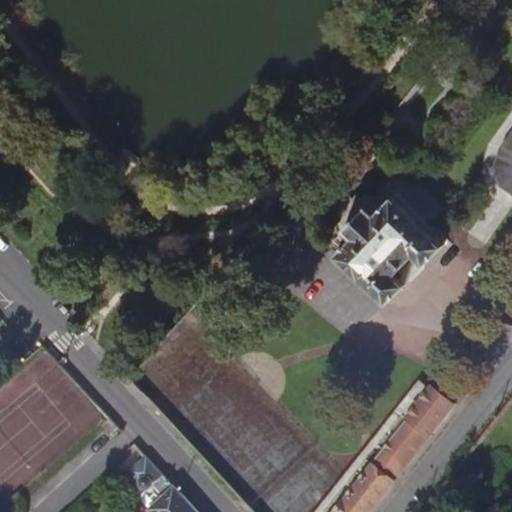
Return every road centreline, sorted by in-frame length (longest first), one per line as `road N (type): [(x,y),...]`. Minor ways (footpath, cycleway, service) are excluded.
road 1 (residential): [(0,266),(225,511)]
road 2 (residential): [(511,362),(402,511)]
